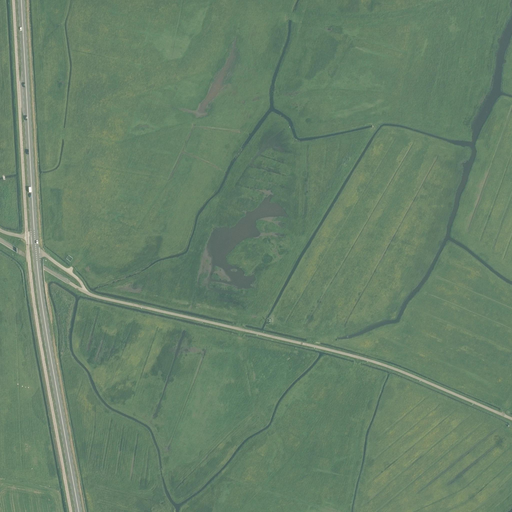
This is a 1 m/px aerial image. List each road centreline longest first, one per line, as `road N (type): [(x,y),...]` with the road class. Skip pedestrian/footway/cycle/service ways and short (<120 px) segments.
road 1 (unclassified): [(511,419),(367,359),(85,292)]
road 2 (primary): [(78,511),(35,253)]
road 3 (primary): [(34,236),(21,0)]
